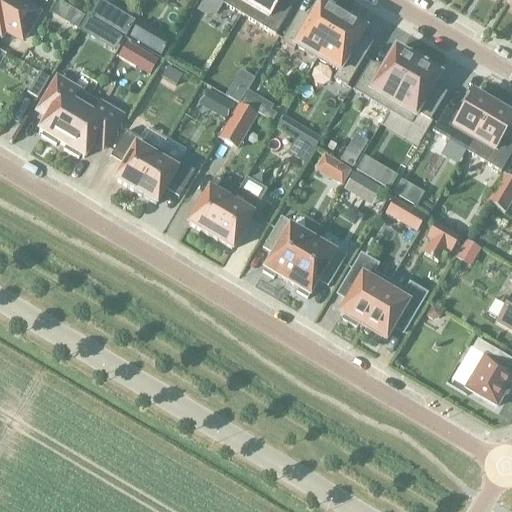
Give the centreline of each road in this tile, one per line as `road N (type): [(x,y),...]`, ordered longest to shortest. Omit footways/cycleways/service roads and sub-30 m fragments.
road 1 (residential): [(505,466),(0,167)]
road 2 (unclassified): [(355,511),(0,300)]
road 3 (residential): [(387,0),(511,74)]
